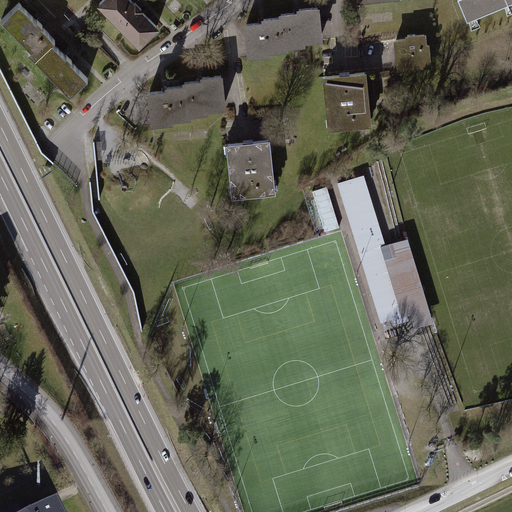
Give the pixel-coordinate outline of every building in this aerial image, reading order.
[(130,0),(103,0),(100,4),(139,44),(157,27),(130,0)] [(511,2),(511,0),(453,0),(462,23),(511,2)] [(29,53),(35,59),(53,43),(56,40),(20,3),(2,20),(31,50),(29,53)] [(260,18),(242,19),(246,54),(269,52),(269,49),(287,48),(286,44),(304,43),(304,39),(322,37),(319,3),(298,5),(296,5),(296,8),(278,10),(278,13),(263,14),(259,14),(260,18)] [(428,35),(393,39),(397,71),(432,66),(428,35)] [(53,43),(35,59),(71,95),(88,79),(53,43)] [(163,87),(146,88),(149,122),(171,120),(170,117),(189,115),(188,112),(207,110),(206,107),(224,105),(221,72),(203,73),(199,74),(199,76),(181,78),(182,82),(167,83),(163,83),(163,87)] [(364,75),(319,78),(322,131),(367,128),(364,75)] [(266,142),(226,145),(230,197),(270,194),(266,142)] [(364,174),(337,182),(381,321),(391,318),(393,323),(409,319),(407,314),(410,313),(414,326),(433,320),(407,236),(385,243),(364,174)] [(328,183),(314,187),(326,228),(341,224),(328,183)] [(63,511),(57,500),(32,511),(63,511)]
